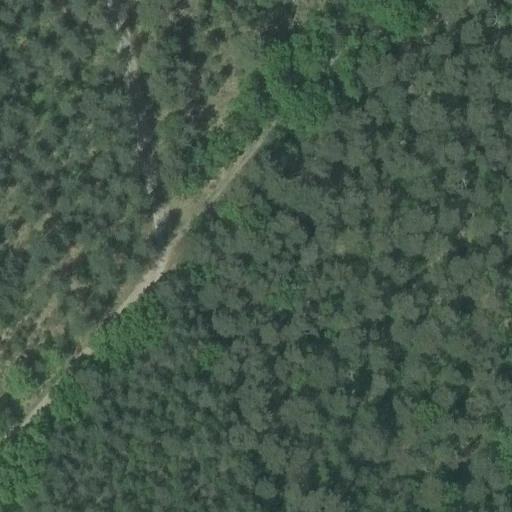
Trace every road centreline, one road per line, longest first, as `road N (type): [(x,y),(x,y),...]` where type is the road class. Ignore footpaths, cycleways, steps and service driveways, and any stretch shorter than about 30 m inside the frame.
road 1 (track): [(15,437),(383,0)]
road 2 (track): [(123,0),(179,235)]
